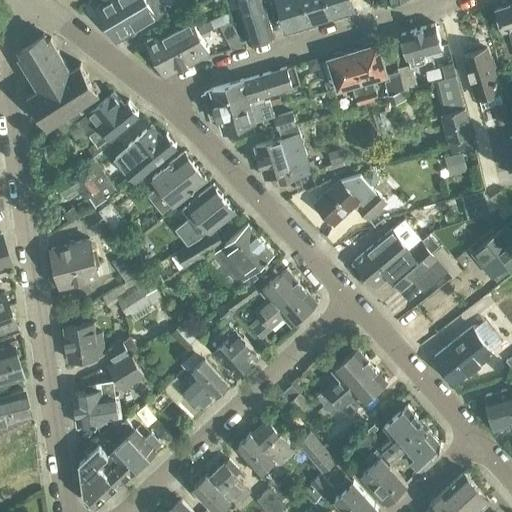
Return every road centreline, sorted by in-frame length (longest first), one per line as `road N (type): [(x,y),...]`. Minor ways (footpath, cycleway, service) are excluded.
road 1 (residential): [(66,511),(1,62),(16,0)]
road 2 (residential): [(162,101),(213,73),(457,0)]
road 3 (residential): [(126,511),(352,302)]
road 4 (residential): [(352,302),(162,101)]
road 5 (residential): [(473,442),(352,302)]
road 6 (residential): [(162,101),(32,0)]
